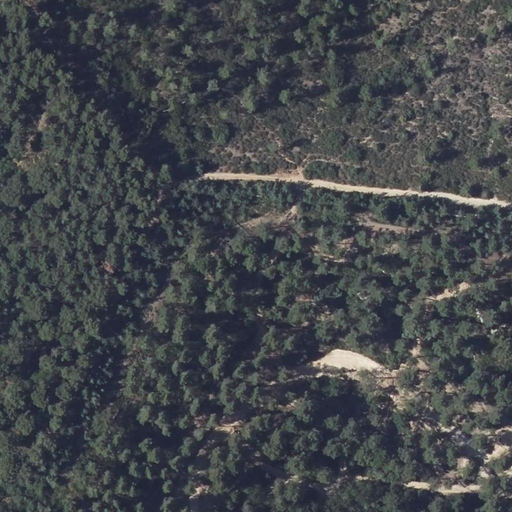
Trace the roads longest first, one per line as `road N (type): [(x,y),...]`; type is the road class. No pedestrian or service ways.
road 1 (track): [(0,467),(30,466),(140,243),(179,183),(295,178),(511,201)]
road 2 (track): [(192,511),(193,456),(314,366),(364,364),(511,473)]
